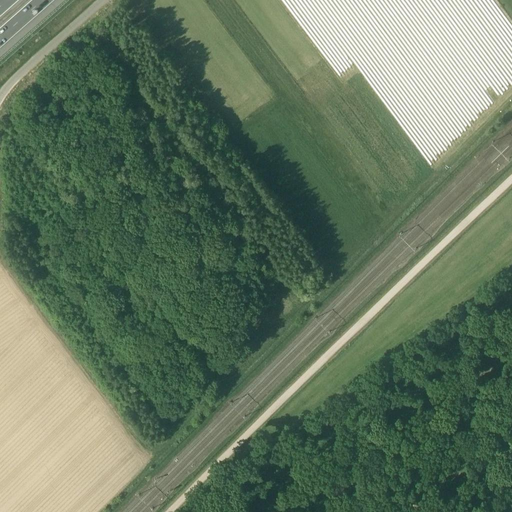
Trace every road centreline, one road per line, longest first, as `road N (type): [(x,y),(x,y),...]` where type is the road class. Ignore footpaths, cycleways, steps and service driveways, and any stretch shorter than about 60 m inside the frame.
road 1 (unclassified): [(511,179),(173,511)]
road 2 (unclassified): [(0,98),(105,0)]
